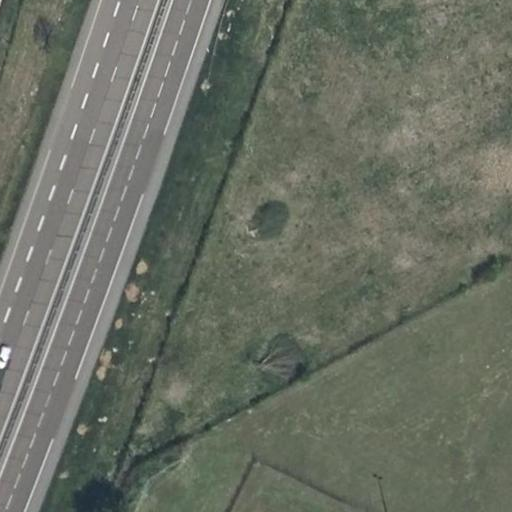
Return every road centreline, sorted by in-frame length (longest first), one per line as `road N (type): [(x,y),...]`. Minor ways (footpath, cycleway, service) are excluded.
road 1 (motorway): [(6,511),(75,340),(191,0)]
road 2 (motorway): [(145,0),(0,403)]
road 3 (motorway): [(111,0),(0,318)]
